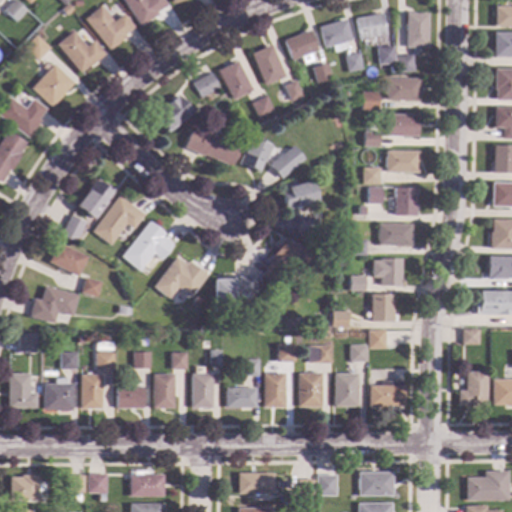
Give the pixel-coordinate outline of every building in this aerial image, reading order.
[(10,0),(22,10),(14,21),(1,11),(10,0)] [(161,0),(165,6),(154,12),(156,15),(138,27),(120,0),(161,0)] [(70,12),(63,17),(59,10),(66,5),(70,12)] [(111,22),(121,14),(132,28),(122,36),(124,38),(107,51),(81,20),(98,6),(111,22)] [(511,27),(492,27),(492,6),(511,6),(511,27)] [(384,35),(355,41),(351,19),(379,13),(384,35)] [(425,48),(403,48),(403,13),(425,13),(425,48)] [(348,41),(343,42),(345,49),(330,53),(328,47),(320,49),(314,28),(342,20),(348,41)] [(314,51),(310,53),(313,61),(298,66),(295,59),(287,62),(279,41),(306,31),(314,51)] [(84,48),(91,41),(103,55),(88,67),(87,65),(78,74),(54,45),(70,32),(84,48)] [(511,58),(490,58),(491,33),(511,33),(511,58)] [(47,49),(35,62),(21,48),(33,36),(47,49)] [(282,78),(262,87),(248,54),(268,45),(282,78)] [(392,64),(375,66),(372,48),(390,46),(392,64)] [(360,70),(344,73),(340,57),(357,53),(360,70)] [(411,73),(395,75),(393,57),(409,55),(411,73)] [(250,91),(230,101),(214,71),(235,61),(250,91)] [(328,79),(313,84),(308,68),(324,64),(328,79)] [(71,84),(49,108),(28,89),(50,65),(71,84)] [(511,101),(492,102),(492,91),(491,91),(490,70),(511,70),(511,101)] [(217,89),(198,99),(189,84),(208,73),(217,89)] [(416,102),(383,101),(383,79),(417,79),(416,102)] [(300,97),(288,102),(281,86),(293,81),(300,97)] [(375,112),(358,112),(358,92),(375,92),(375,112)] [(188,113),(165,132),(152,115),(175,96),(188,113)] [(22,110),(30,100),(43,110),(36,120),(38,122),(26,139),(0,119),(0,104),(6,97),(22,110)] [(271,113),(256,120),(248,104),(264,97),(271,113)] [(511,140),(498,140),(499,129),(490,129),(490,108),(511,108),(511,140)] [(416,138),(382,137),(382,115),(416,116),(416,138)] [(211,134),(210,135),(237,148),(228,169),(202,156),(201,157),(181,147),(189,132),(194,134),(197,127),(211,134)] [(23,144),(17,154),(19,155),(9,171),(7,170),(0,181),(0,138),(4,132),(23,144)] [(376,148),(361,148),(361,132),(376,132),(376,148)] [(269,145),(256,174),(236,165),(249,136),(269,145)] [(511,146),(511,174),(489,174),(490,146),(511,146)] [(416,173),(382,173),(382,151),(416,151),(416,173)] [(292,167),(277,179),(266,165),(281,153),(292,167)] [(376,185),(359,185),(360,168),(376,168),(376,185)] [(110,193),(89,220),(73,207),(94,180),(110,193)] [(315,203),(283,211),(277,190),(310,181),(315,203)] [(511,183),(511,207),(488,207),(489,183),(511,183)] [(379,188),(378,205),(364,204),(365,188),(379,188)] [(413,216),(391,216),(392,188),(413,188),(413,216)] [(141,215),(131,230),(124,225),(108,247),(88,232),(115,196),(141,215)] [(83,224),(73,244),(58,236),(68,216),(83,224)] [(316,219),(313,238),(296,236),(298,217),(316,219)] [(511,220),(511,250),(486,250),(487,232),(488,232),(489,220),(511,220)] [(162,234),(160,237),(171,246),(158,262),(151,256),(136,273),(118,258),(147,222),(162,234)] [(409,247),(374,246),(375,224),(409,225),(409,247)] [(313,258),(300,276),(287,266),(274,286),(259,276),(268,262),(267,261),(283,238),(313,258)] [(363,256),(345,256),(345,240),(363,241),(363,256)] [(85,257),(75,277),(45,263),(55,242),(85,257)] [(511,257),(511,280),(484,280),(485,257),(511,257)] [(184,266),(186,262),(205,276),(189,299),(175,289),(167,300),(150,287),(172,258),(184,266)] [(399,259),(398,287),(376,287),(377,280),(369,279),(370,261),(376,261),(376,258),(399,259)] [(254,294),(249,294),(249,300),(237,300),(236,277),(254,276),(254,294)] [(232,314),(212,315),(211,281),(217,281),(217,277),(232,277),(232,314)] [(362,293),(347,292),(347,277),(363,277),(362,293)] [(99,284),(95,298),(78,293),(82,279),(99,284)] [(76,296),(70,317),(55,312),(51,325),(26,317),(31,299),(38,301),(42,286),(76,296)] [(511,315),(472,315),(473,299),(475,299),(476,292),(511,292),(511,315)] [(389,311),(391,311),(391,324),(367,324),(367,295),(390,295),(389,311)] [(200,299),(196,307),(191,304),(195,296),(200,299)] [(129,310),(128,317),(114,315),(115,307),(129,310)] [(346,313),(345,329),(329,328),(329,312),(346,313)] [(383,350),(365,350),(365,331),(383,330),(383,350)] [(477,346),(458,346),(458,330),(477,330),(477,346)] [(31,335),(31,353),(14,352),(14,334),(31,335)] [(291,363),(273,363),(273,345),(291,345),(291,363)] [(363,362),(346,363),(346,346),(363,345),(363,362)] [(328,364),(304,364),(304,346),(328,347),(328,364)] [(217,369),(205,369),(205,351),(217,351),(217,369)] [(72,370),(56,370),(56,352),(73,352),(72,370)] [(110,371),(91,371),(91,353),(110,353),(110,371)] [(146,370),(129,370),(129,353),(146,353),(146,370)] [(182,371),(167,371),(166,353),(182,353),(182,371)] [(255,377),(242,377),(243,360),(255,360),(255,377)] [(484,407),(455,406),(455,391),(463,391),(463,372),(485,372),(484,407)] [(319,408),(295,408),(294,374),(318,373),(319,408)] [(26,378),(33,378),(33,409),(5,410),(4,374),(26,374),(26,378)] [(209,409),(187,409),(187,375),(209,374),(209,409)] [(281,409),(260,409),(260,374),(281,374),(281,409)] [(355,408),(331,408),(330,374),(354,374),(355,408)] [(98,410),(76,410),(76,375),(98,375),(98,410)] [(171,409),(149,410),(148,375),(170,375),(171,409)] [(64,385),(69,385),(69,412),(52,412),(52,410),(40,411),(40,384),(52,384),(52,379),(64,378),(64,385)] [(511,408),(502,408),(502,406),(488,406),(489,380),(511,380),(511,408)] [(400,386),(401,386),(401,407),(366,408),(365,387),(378,386),(378,382),(400,381),(400,386)] [(141,410),(113,410),(113,388),(141,388),(141,410)] [(253,408),(222,409),(222,389),(253,388),(253,408)] [(505,472),(506,501),(463,502),(463,478),(481,478),(481,472),(505,472)] [(271,495),(234,495),(234,474),(271,473),(271,495)] [(390,497),(355,497),(355,473),(390,473),(390,497)] [(36,501),(6,501),(7,478),(19,478),(19,475),(36,476),(36,501)] [(81,494),(65,494),(64,476),(81,475),(81,494)] [(103,495),(84,495),(84,475),(101,475),(104,475),(103,495)] [(161,498),(126,498),(125,476),(160,476),(161,498)] [(333,497),(314,497),(314,477),(333,477),(333,497)] [(311,497),(294,497),(294,480),(311,480),(311,497)] [(283,489),(275,489),(275,481),(283,481),(283,489)] [(388,511),(388,503),(354,503),(353,511),(388,511)]
